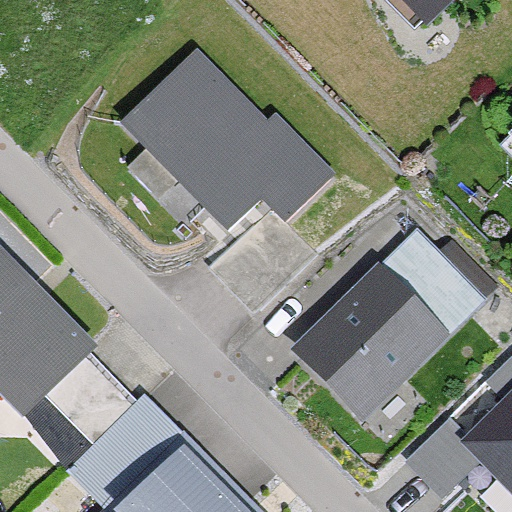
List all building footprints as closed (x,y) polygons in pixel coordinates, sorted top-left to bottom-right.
[(481,0),(387,0),(437,47),(481,0)] [(275,133),(200,62),(130,136),(156,161),(141,176),(173,207),(189,190),(243,242),(212,274),(263,322),(324,259),(297,233),(345,183),(283,125),(275,133)] [(483,314),(413,248),(306,359),(376,425),(483,314)] [(0,257),(0,411),(22,434),(99,360),(0,257)] [(511,362),(489,389),(511,409),(480,444),(456,423),(412,475),(454,511),(489,472),(511,491),(511,362)] [(258,511),(157,408),(86,477),(112,504),(104,511),(258,511)]
